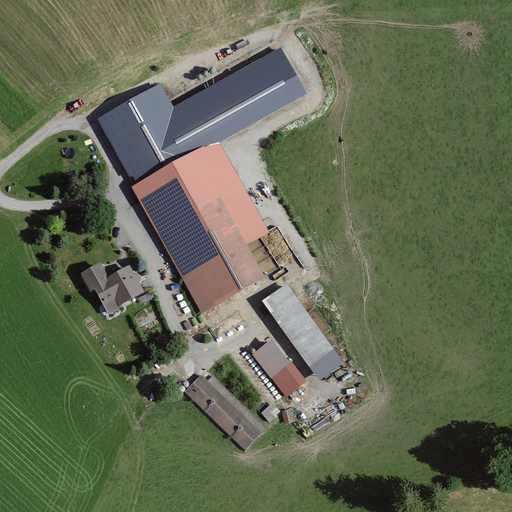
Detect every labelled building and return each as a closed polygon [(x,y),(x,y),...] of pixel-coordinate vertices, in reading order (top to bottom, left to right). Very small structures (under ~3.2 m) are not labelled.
[(219,142),(306,94),(280,49),(173,108),(160,85),(98,119),(134,185),(204,146),(204,147),(207,146),(208,148),(219,142)] [(204,146),(134,185),(131,187),(202,313),(266,278),(248,245),(270,233),(219,142),(208,148),(207,146),(204,147),(204,146)] [(142,294),(127,267),(105,278),(98,264),(79,274),(90,294),(94,292),(105,314),(142,294)] [(336,349),(287,283),(263,300),(311,367),(336,349)] [(287,366),(269,343),(251,357),(283,399),(304,383),(289,364),(287,366)] [(206,383),(199,377),(182,395),(243,453),(265,430),(210,378),(206,383)] [(270,421),(281,411),(273,403),(262,413),(270,421)]
